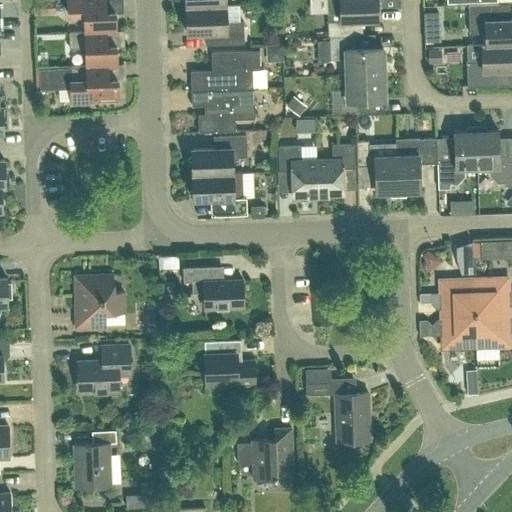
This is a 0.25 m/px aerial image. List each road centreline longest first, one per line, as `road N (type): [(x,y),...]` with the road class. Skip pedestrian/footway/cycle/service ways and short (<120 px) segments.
road 1 (residential): [(46,511),(35,245)]
road 2 (residential): [(400,348),(318,352),(294,343),(281,321),(276,234)]
road 3 (residential): [(511,100),(445,103),(423,96),(413,72),(410,0)]
road 4 (residential): [(43,135),(31,124),(25,0)]
road 5 (residential): [(35,245),(143,241),(166,224)]
road 6 (residential): [(382,243),(400,228),(511,223)]
